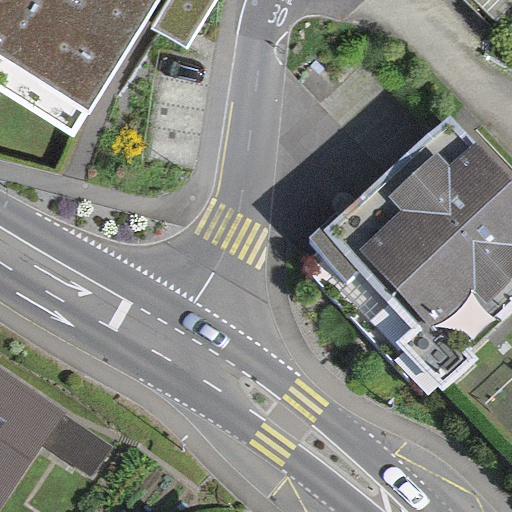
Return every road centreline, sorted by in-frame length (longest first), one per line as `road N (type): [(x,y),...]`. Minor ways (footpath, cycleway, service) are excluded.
road 1 (unclassified): [(281,0),(234,232),(171,351)]
road 2 (primary): [(171,351),(289,427),(390,511)]
road 3 (primary): [(0,243),(171,351)]
road 4 (residential): [(379,0),(511,124)]
